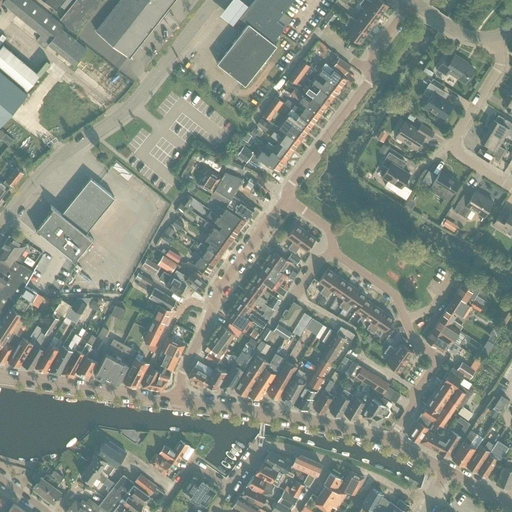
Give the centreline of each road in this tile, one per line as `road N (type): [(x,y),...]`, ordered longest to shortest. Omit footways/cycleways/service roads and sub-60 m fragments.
road 1 (secondary): [(0,226),(47,168),(123,114),(214,0)]
road 2 (residential): [(286,202),(411,1)]
road 3 (residential): [(391,441),(314,420),(182,402)]
road 4 (residential): [(500,52),(455,142),(458,154),(511,188)]
road 5 (unknown): [(370,66),(317,34),(254,120)]
road 6 (residential): [(391,441),(435,370),(407,322)]
road 7 (residential): [(133,395),(0,374)]
road 8 (residential): [(133,395),(186,303),(211,309)]
road 9 (residential): [(211,309),(286,202)]
